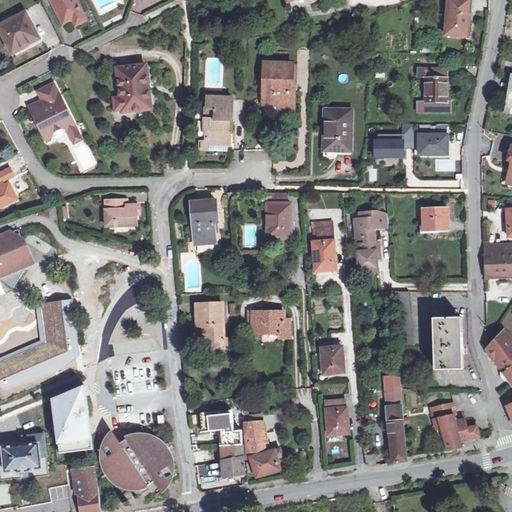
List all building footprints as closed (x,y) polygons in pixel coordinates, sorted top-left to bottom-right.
[(75,0),(51,0),(64,24),(73,19),(83,13),(75,0)] [(469,36),(471,0),(449,0),(447,34),(469,36)] [(0,25),(0,27),(8,43),(14,40),(19,50),(40,39),(26,12),(0,25)] [(86,19),(83,13),(73,19),(76,24),(86,19)] [(14,40),(8,43),(13,53),(19,50),(14,40)] [(293,84),(294,64),(268,63),(267,83),(265,83),(264,104),(278,104),(295,105),(296,85),(293,84)] [(115,99),(117,111),(123,110),(123,112),(152,109),(147,65),(119,69),(121,98),(115,99)] [(427,101),(427,111),(452,111),(452,100),(448,100),(449,68),(419,67),(420,76),(427,77),(427,101)] [(42,91),(46,100),(50,109),(38,115),(46,132),(54,128),(56,131),(63,128),(71,130),(72,134),(80,130),(57,83),(42,91)] [(208,143),(209,143),(232,144),(232,132),(231,132),(231,119),(234,119),(234,97),(209,96),(209,107),(207,107),(206,131),(208,132),(208,140),(208,143)] [(34,107),(38,115),(50,109),(46,100),(34,107)] [(329,131),(328,146),(337,147),(337,150),(352,150),(353,110),(327,110),(326,131),(329,131)] [(404,134),(379,134),(380,141),(376,141),(376,159),(385,159),(385,156),(405,156),(405,136),(415,136),(415,124),(404,124),(404,134)] [(54,139),(56,131),(54,128),(46,132),(50,141),(54,139)] [(80,130),(72,134),(77,142),(84,139),(80,130)] [(450,153),(450,134),(420,135),(420,154),(450,153)] [(208,143),(208,140),(200,140),(199,151),(209,151),(209,143),(208,143)] [(0,209),(18,200),(11,185),(3,188),(2,185),(14,179),(10,170),(0,174),(0,209)] [(268,203),(289,203),(289,193),(274,193),(268,193),(268,203)] [(138,225),(138,205),(128,205),(128,210),(123,210),(123,200),(106,201),(106,226),(138,225)] [(217,243),(216,222),(219,222),(218,200),(193,202),(196,245),(217,243)] [(289,203),(268,203),(268,235),(291,235),(292,203),(289,203)] [(425,210),(425,230),(440,230),(450,230),(449,209),(425,210)] [(380,210),(367,211),(367,218),(362,218),(356,218),(358,237),(365,237),(366,242),(377,241),(376,227),(376,223),(380,223),(380,227),(390,227),(389,214),(380,210)] [(333,250),(336,250),(334,227),(318,228),(318,235),(316,235),(317,242),(315,242),(317,271),(334,270),(333,250)] [(32,260),(24,242),(13,236),(0,241),(0,281),(12,289),(28,262),(32,260)] [(377,241),(366,242),(361,242),(361,250),(359,251),(361,272),(380,271),(379,258),(377,241)] [(511,244),(510,245),(487,245),(487,248),(487,277),(511,276),(511,244)] [(414,344),(410,291),(395,291),(399,344),(414,344)] [(224,341),(224,338),(223,303),(199,304),(199,325),(205,325),(206,341),(215,341),(224,341)] [(62,304),(42,311),(46,342),(0,360),(0,379),(68,351),(62,304)] [(283,313),(255,313),(255,329),(255,332),(282,332),(282,337),(291,337),(291,321),(283,321),(283,313)] [(463,368),(462,317),(435,317),(436,369),(463,368)] [(506,375),(511,383),(511,339),(507,332),(489,350),(497,363),(502,370),(500,375),(506,375)] [(224,341),(215,341),(215,347),(229,347),(229,338),(224,338),(224,341)] [(341,355),(344,355),(343,346),(323,348),(325,373),(342,372),(341,355)] [(386,376),(388,408),(391,434),(405,432),(403,405),(401,374),(386,376)] [(84,386),(51,399),(58,453),(91,448),(84,386)] [(346,417),(348,416),(348,407),(346,407),(345,399),(328,400),(330,434),(347,433),(346,417)] [(461,439),(457,420),(456,420),(455,415),(456,415),(453,403),(432,408),(434,420),(441,442),(447,441),(449,449),(462,447),(460,439),(461,439)] [(236,410),(237,424),(245,424),(244,409),(236,410)] [(263,413),(250,414),(251,422),(264,421),(263,413)] [(251,422),(250,414),(246,415),(246,420),(248,458),(252,458),(258,477),(282,469),(280,463),(276,449),(267,452),(264,434),(265,432),(264,421),(251,422)] [(462,419),(457,420),(461,439),(469,437),(468,428),(466,419),(462,419)] [(245,424),(237,424),(237,431),(220,432),(221,445),(222,445),(225,474),(245,471),(242,432),(245,432),(245,424)] [(478,426),(468,428),(469,437),(480,435),(478,426)] [(132,491),(135,491),(139,490),(144,489),(149,486),(153,483),(156,485),(162,494),(169,486),(171,481),(174,476),(175,471),(175,468),(175,464),(174,460),(172,455),(170,451),(168,448),(164,443),(160,440),(157,437),(154,436),(150,435),(148,434),(144,433),(136,433),(129,434),(123,436),(125,439),(120,442),(111,430),(107,434),(103,440),(101,445),(100,450),(99,457),(100,461),(101,466),(103,471),(105,476),(107,478),(111,482),(115,485),(120,489),(125,490),(128,490),(130,491),(132,491)] [(210,448),(208,432),(198,433),(199,448),(210,448)] [(405,432),(391,434),(393,462),(407,460),(405,432)] [(45,434),(27,436),(27,445),(24,445),(4,447),(5,461),(7,472),(19,471),(19,472),(31,471),(32,469),(43,468),(42,456),(47,456),(45,434)] [(276,449),(280,463),(285,461),(281,447),(276,449)] [(377,465),(376,463),(375,453),(366,454),(366,466),(377,465)] [(70,470),(74,495),(76,495),(79,511),(91,511),(101,510),(95,466),(70,470)]
